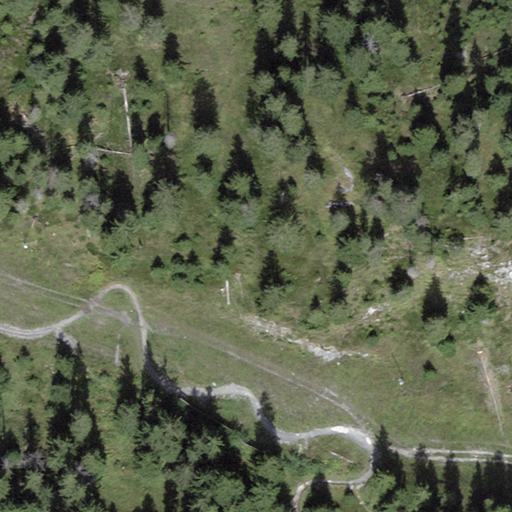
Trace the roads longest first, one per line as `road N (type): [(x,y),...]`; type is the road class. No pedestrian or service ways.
road 1 (track): [(0,42),(81,91),(107,164),(197,305),(230,333),(247,373),(340,431)]
road 2 (track): [(340,431),(511,463)]
